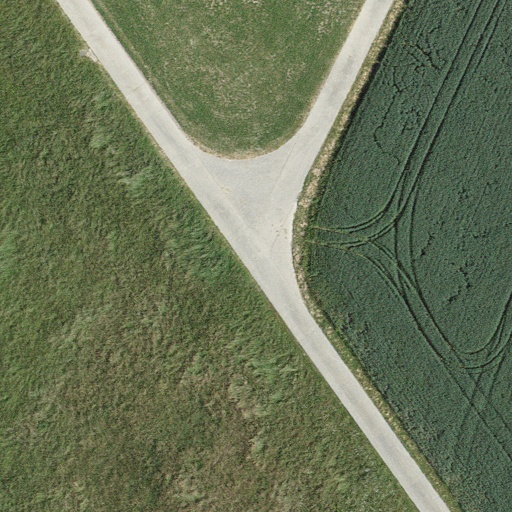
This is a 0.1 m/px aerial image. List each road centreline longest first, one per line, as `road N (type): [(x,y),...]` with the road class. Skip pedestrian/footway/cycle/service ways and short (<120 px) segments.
road 1 (track): [(443,511),(80,0)]
road 2 (track): [(265,262),(392,0)]
